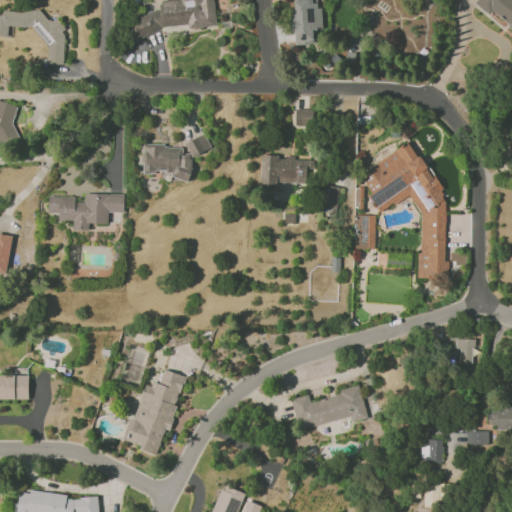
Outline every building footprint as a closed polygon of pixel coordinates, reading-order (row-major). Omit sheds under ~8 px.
[(216,26),(213,0),(169,0),(159,4),(160,10),(156,11),(129,21),(137,38),(168,26),(187,25),(188,28),(216,26)] [(292,0),(295,44),(314,44),(313,30),(323,29),(322,8),(318,8),(317,0),(292,0)] [(511,0),(477,0),(475,4),(490,15),(492,12),(511,27),(511,0)] [(62,64),(65,28),(56,17),(50,22),(38,8),(32,13),(5,11),(0,14),(0,35),(7,36),(8,25),(34,27),(48,45),(46,63),(62,64)] [(20,107),(0,101),(0,139),(10,143),(20,107)] [(295,125),(312,126),(312,109),(296,109),(295,125)] [(211,149),(205,134),(185,142),(192,157),(211,149)] [(422,280),(449,280),(449,202),(414,144),(365,177),(382,210),(412,196),(424,213),(422,280)] [(182,145),(142,146),(142,173),(170,172),(170,179),(191,179),(191,155),(182,155),(182,145)] [(306,184),(306,169),(313,169),(313,159),(261,156),(260,182),(306,184)] [(322,208),(337,208),(338,186),(323,185),(322,208)] [(124,194),(84,193),(84,203),(75,203),(75,196),(48,196),(48,212),(58,212),(58,220),(73,220),(72,230),(88,230),(88,223),(108,224),(108,212),(124,212),(124,194)] [(375,215),(354,215),(353,248),(374,248),(375,215)] [(11,236),(0,234),(0,272),(6,274),(11,236)] [(473,339),(456,339),(456,348),(459,348),(459,364),(473,364),(473,339)] [(185,376),(163,369),(159,383),(146,379),(129,433),(126,443),(157,453),(164,429),(168,430),(185,376)] [(0,375),(0,399),(28,399),(28,375),(0,375)] [(291,398),(298,429),(351,417),(352,421),(367,418),(359,385),(339,389),(340,395),(310,401),(309,394),(291,398)] [(511,429),(511,404),(491,404),(491,429),(511,429)] [(488,445),(488,431),(467,430),(466,444),(488,445)] [(428,446),(421,446),(421,463),(442,463),(443,440),(428,439),(428,446)] [(237,511),(244,493),(220,484),(210,511),(237,511)] [(444,484),(424,485),(425,506),(445,506),(444,484)] [(97,511),(99,498),(29,491),(29,493),(19,492),(16,511),(97,511)] [(258,511),(261,506),(247,500),(242,511),(258,511)]
